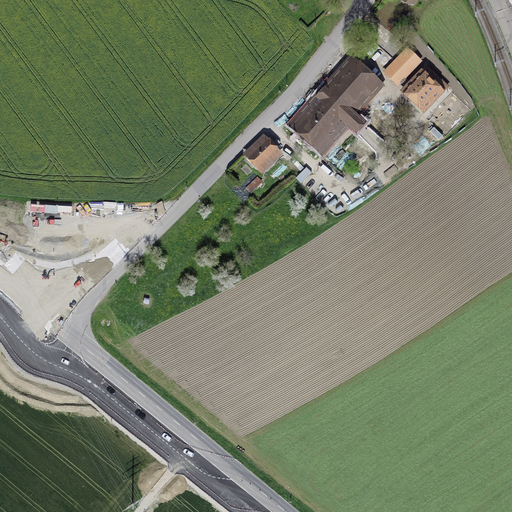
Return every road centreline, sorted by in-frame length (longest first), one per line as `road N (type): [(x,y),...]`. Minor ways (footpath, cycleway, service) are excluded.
road 1 (unclassified): [(368,0),(265,121),(123,255)]
road 2 (secondary): [(290,511),(77,342)]
